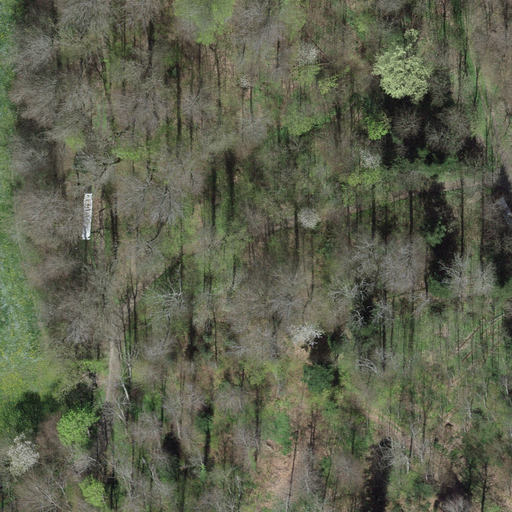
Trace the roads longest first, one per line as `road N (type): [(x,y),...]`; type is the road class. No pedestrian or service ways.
road 1 (track): [(509,178),(437,184),(178,250),(123,319),(95,449),(0,511)]
road 2 (track): [(511,185),(465,0)]
